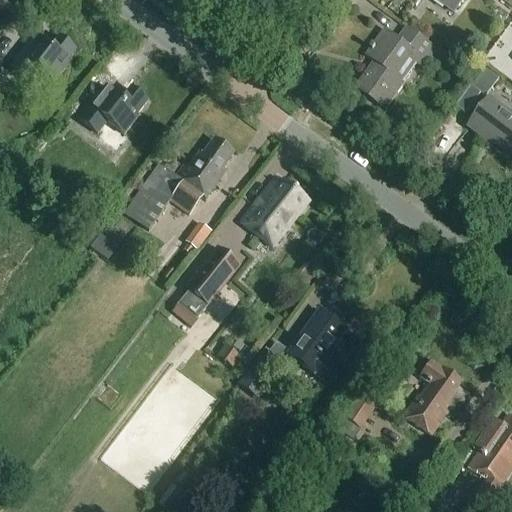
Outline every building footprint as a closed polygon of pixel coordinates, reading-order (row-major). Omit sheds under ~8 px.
[(428,0),(444,11),(448,5),(456,10),(463,0),(428,0)] [(511,0),(498,0),(511,10),(511,0)] [(402,85),(416,67),(422,71),(436,52),(406,30),(397,43),(384,33),(365,59),(374,65),(356,91),(385,112),(404,86),(402,85)] [(68,67),(66,66),(76,53),(60,40),(51,50),(35,37),(8,70),(27,85),(37,73),(53,86),(68,67)] [(484,70),(455,110),(464,117),(485,88),(491,92),(498,81),(484,70)] [(136,118),(147,105),(130,91),(122,102),(105,89),(79,121),(97,136),(107,123),(124,137),(138,120),(136,118)] [(511,158),(511,118),(511,119),(488,101),(467,129),(483,141),(485,138),(511,158)] [(214,143),(202,158),(200,156),(180,182),(159,167),(123,214),(149,233),(170,204),(188,217),(202,199),(205,201),(226,174),(222,171),(233,157),(214,143)] [(309,205),(283,184),(282,185),(277,181),(241,225),(272,250),(309,205)] [(195,233),(181,251),(193,260),(207,243),(195,233)] [(116,251),(98,238),(88,251),(106,264),(116,251)] [(207,308),(240,268),(217,249),(185,289),(207,308)] [(195,323),(177,308),(171,314),(190,329),(195,323)] [(335,371),(329,366),(324,363),(346,334),(318,314),(286,357),(324,386),(335,371)] [(235,372),(243,362),(224,346),(216,356),(235,372)] [(277,373),(258,359),(237,386),(256,400),(277,373)] [(397,365),(392,373),(403,380),(408,373),(397,365)] [(448,417),(442,412),(461,386),(431,365),(419,382),(428,388),(419,400),(417,399),(403,418),(432,439),(448,417)] [(338,431),(351,441),(380,400),(363,387),(341,417),(346,420),(338,431)] [(511,421),(509,419),(505,424),(493,416),(473,445),(483,451),(469,470),(487,483),(476,500),(489,509),(501,492),(511,475),(511,421)] [(196,463),(190,470),(197,475),(202,468),(196,463)] [(170,487),(155,506),(163,511),(165,511),(179,494),(170,487)]
